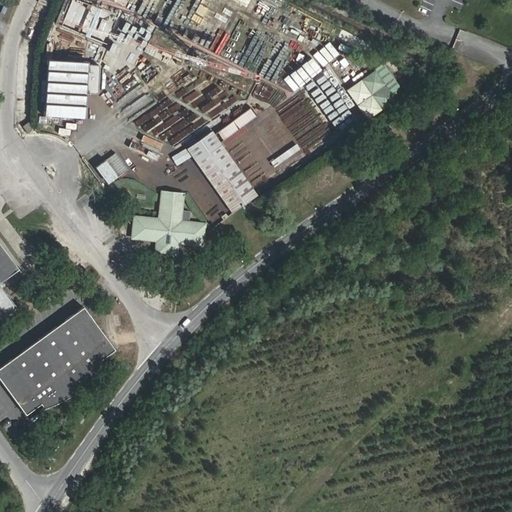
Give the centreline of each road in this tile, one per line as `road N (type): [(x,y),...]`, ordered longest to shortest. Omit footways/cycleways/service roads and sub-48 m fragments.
road 1 (tertiary): [(167,347),(283,247),(511,81)]
road 2 (unclassified): [(30,0),(6,93),(25,174),(167,347)]
road 3 (tertiary): [(47,507),(167,347)]
